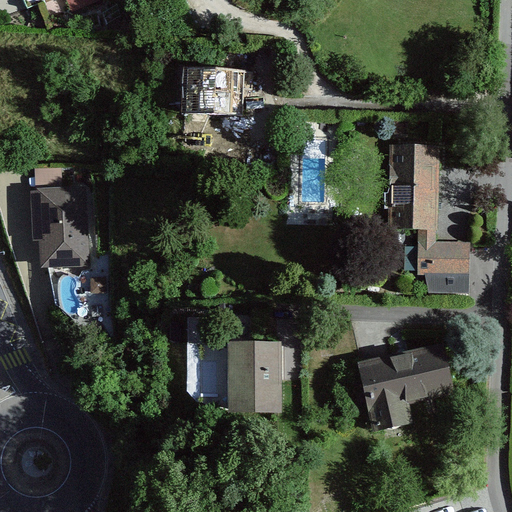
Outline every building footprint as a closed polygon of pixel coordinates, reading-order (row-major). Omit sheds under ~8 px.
[(44,0),(48,8),(68,0),(44,0)] [(250,76),(184,73),(181,118),(248,121),(250,76)] [(439,147),(388,146),(387,241),(419,242),(418,296),(473,297),(473,249),(437,249),(439,147)] [(37,193),(30,193),(32,243),(40,243),(41,270),(91,268),(87,187),(38,190),(37,193)] [(280,342),(227,343),(229,415),(282,413),(280,342)] [(444,343),(357,363),(373,435),(410,427),(406,408),(457,396),(444,343)]
